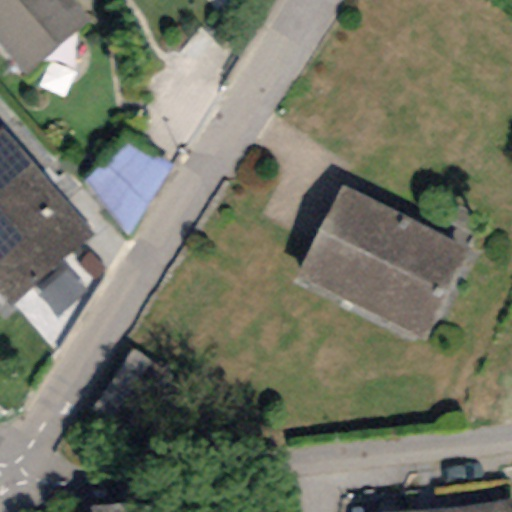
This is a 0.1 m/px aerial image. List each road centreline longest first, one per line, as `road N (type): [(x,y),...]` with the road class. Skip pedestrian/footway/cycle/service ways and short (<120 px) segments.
road 1 (residential): [(32,471),(310,0)]
road 2 (residential): [(32,471),(88,496),(511,456)]
